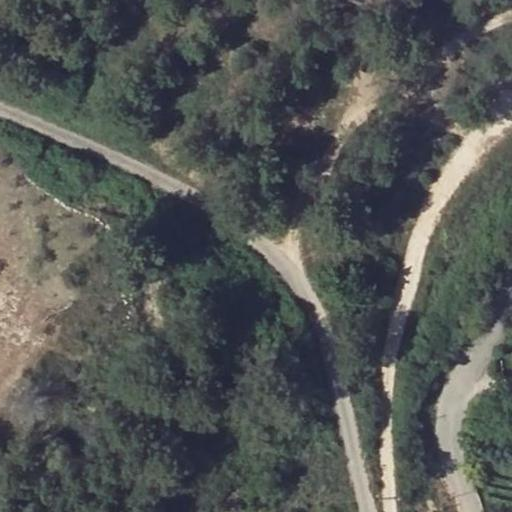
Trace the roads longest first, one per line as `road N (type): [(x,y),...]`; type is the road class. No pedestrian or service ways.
road 1 (unclassified): [(366,511),(332,355),(300,278),(244,225),(166,180),(0,108)]
road 2 (unclassified): [(477,511),(449,441),(460,385),(511,289)]
